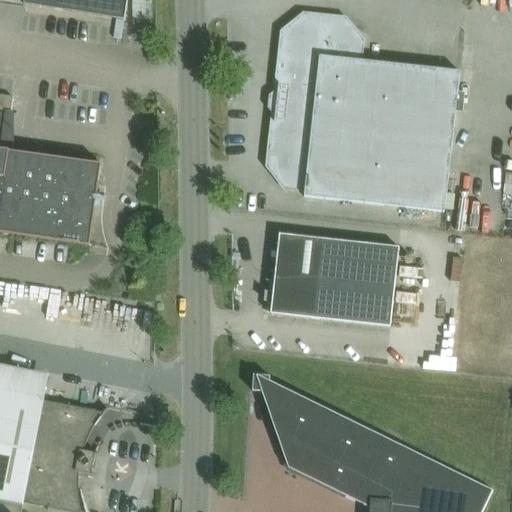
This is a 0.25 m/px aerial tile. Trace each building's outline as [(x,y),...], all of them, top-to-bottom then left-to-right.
[(25,0),(25,5),(125,20),(128,0),(25,0)] [(306,191),(305,197),(445,213),(461,72),(362,61),(364,41),(346,19),(304,14),(282,32),(267,167),(285,189),(306,191)] [(0,233),(87,246),(99,167),(2,152),(7,114),(8,114),(10,98),(0,96),(0,233)] [(400,248),(280,235),(272,314),(391,328),(400,248)] [(270,382),(271,377),(255,376),(254,392),(263,393),(289,469),(370,508),(370,511),(483,511),(493,491),(270,382)] [(104,415),(109,410),(108,409),(103,413),(45,401),(45,399),(0,390),(0,501),(24,506),(24,503),(67,511),(83,511),(82,508),(81,502),(80,495),(79,489),(79,486),(79,479),(80,473),(94,476),(98,454),(84,451),(86,445),(87,442),(90,436),(93,430),(96,425),(100,420),(104,415)]
